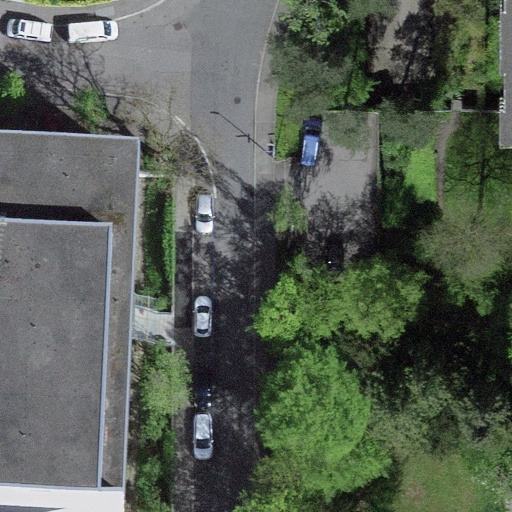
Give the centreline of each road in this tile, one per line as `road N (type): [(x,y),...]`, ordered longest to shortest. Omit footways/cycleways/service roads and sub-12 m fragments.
road 1 (residential): [(224,511),(228,80)]
road 2 (residential): [(228,80),(0,51)]
